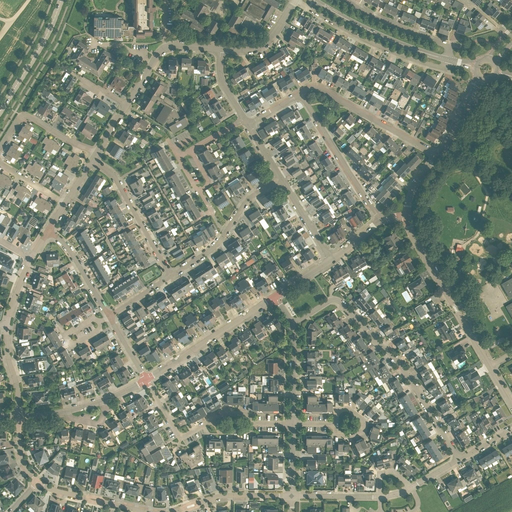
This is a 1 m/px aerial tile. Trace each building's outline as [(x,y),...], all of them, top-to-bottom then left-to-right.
[(125,36),(125,38),(133,38),(133,29),(136,29),(136,38),(145,38),(145,35),(152,35),(152,26),(153,26),(153,22),(153,19),(153,14),(153,11),(155,11),(155,10),(155,6),(152,6),(153,3),(152,0),(132,0),(133,11),(134,11),(133,26),(128,26),(128,22),(123,22),(123,19),(121,19),(121,17),(106,17),(106,19),(102,19),(102,17),(94,17),(94,26),(90,26),(90,34),(94,34),(94,37),(102,38),(102,36),(106,36),(106,38),(121,38),(121,36),(125,36)] [(281,4),(274,0),(241,0),(241,2),(243,4),(241,9),(260,20),(262,17),(263,18),(263,19),(267,21),(275,7),(277,8),(279,4),(281,4)] [(390,13),(393,6),(389,4),(390,0),(384,0),(383,2),(386,4),(383,10),(390,13)] [(449,4),(451,0),(442,0),(441,3),(442,3),(443,1),(446,3),(444,7),(450,10),(452,5),(449,4)] [(503,0),(501,3),(508,9),(511,4),(511,2),(509,0),(503,0)] [(194,18),(196,14),(202,17),(208,6),(200,1),(194,13),(185,8),(180,16),(191,22),(189,26),(200,33),(205,24),(194,18)] [(401,11),(404,5),(399,3),(397,8),(393,6),(390,13),(396,16),(398,11),(399,10),(401,11)] [(498,8),(494,5),(493,4),(490,7),(489,6),(484,12),(488,15),(490,13),(495,18),(500,12),(497,9),(498,8)] [(408,21),(411,14),(407,13),(409,8),(404,5),(401,11),(404,12),(402,18),(408,21)] [(427,28),(431,18),(427,17),(428,15),(425,15),(428,9),(424,7),(422,13),(420,18),(423,19),(421,26),(427,28)] [(420,18),(422,13),(417,11),(415,15),(411,14),(408,21),(415,23),(417,17),(420,18)] [(485,17),(486,17),(480,12),(474,19),(477,21),(475,24),(481,29),(485,23),(481,20),(484,16),(485,17)] [(243,18),(238,15),(234,13),(228,24),(231,26),(228,30),(228,31),(227,31),(225,35),(229,38),(232,32),(238,35),(240,31),(236,29),(243,18)] [(306,27),(310,20),(308,18),(307,19),(304,17),(301,21),(299,19),(296,24),(299,26),(300,24),(305,27),(305,28),(305,27),(306,27)] [(439,24),(441,20),(435,18),(431,18),(427,28),(434,30),(436,23),(439,24)] [(214,35),(220,24),(212,19),(206,30),(214,35)] [(448,35),(450,26),(453,27),(455,20),(450,19),(449,22),(443,20),(439,32),(448,35)] [(464,34),(466,26),(464,25),(465,20),(462,19),(460,24),(459,24),(457,32),(464,34)] [(313,28),(314,25),(311,23),(312,21),(310,20),(306,27),(305,27),(305,28),(311,31),(310,33),(313,34),(316,29),(313,28)] [(322,38),(326,32),(322,30),(324,28),(318,25),(316,29),(313,34),(312,36),(314,37),(316,35),(322,38)] [(303,41),(300,38),(298,38),(300,34),(302,36),(304,33),(297,29),(295,32),(293,31),(291,34),(290,33),(289,35),(297,40),(302,43),(303,41)] [(332,42),(336,35),(330,32),(329,34),(326,32),(322,38),(320,41),(327,45),(327,44),(330,45),(332,42)] [(306,46),(302,43),(297,40),(289,35),(288,38),(290,39),(288,43),(290,44),(289,47),(294,50),(296,47),(294,46),(296,43),(304,48),(306,46)] [(341,48),(345,41),(340,37),(336,44),(332,42),(330,45),(326,51),(333,55),(336,49),(339,50),(341,48)] [(89,48),(86,46),(79,41),(76,47),(78,48),(85,53),(86,53),(89,48)] [(347,51),(349,48),(351,44),(345,41),(341,48),(347,51)] [(285,57),(288,56),(290,54),(286,47),(283,48),(277,51),(279,53),(275,55),(279,62),(286,58),(285,57)] [(351,57),(356,60),(362,50),(356,47),(352,54),(351,57)] [(84,55),(85,53),(78,48),(71,59),(83,56),(82,55),(84,55)] [(111,62),(114,56),(104,50),(101,55),(101,56),(111,62)] [(362,64),(359,68),(362,69),(365,64),(362,62),(365,58),(367,54),(362,50),(356,60),(362,64)] [(279,62),(275,55),(272,57),(271,55),(265,58),(270,66),(273,64),(273,65),(279,62)] [(82,66),(87,59),(85,57),(83,58),(83,56),(71,59),(82,66)] [(108,67),(111,62),(101,56),(98,61),(106,66),(108,67)] [(374,67),(378,60),(372,57),(368,64),(369,64),(366,68),(369,70),(371,66),(374,67)] [(176,69),(176,63),(176,58),(173,58),(173,60),(169,60),(169,66),(165,66),(165,73),(172,73),(172,71),(170,71),(170,69),(176,69)] [(190,65),(191,64),(191,59),(182,58),(182,67),(188,67),(187,74),(188,74),(188,75),(191,75),(191,74),(194,74),(194,69),(195,69),(196,66),(190,65)] [(268,67),(270,66),(265,58),(260,61),(262,63),(258,65),(263,74),(262,72),(269,68),(268,67)] [(88,70),(92,62),(87,59),(82,66),(81,68),(86,72),(88,70)] [(378,73),(380,70),(384,63),(378,60),(374,67),(372,70),(378,73)] [(99,77),(104,69),(106,66),(98,61),(97,63),(97,64),(96,65),(99,77)] [(205,68),(205,65),(205,61),(198,61),(198,70),(201,70),(201,74),(208,74),(208,68),(205,68)] [(99,77),(96,65),(95,65),(94,63),(92,62),(88,70),(99,77)] [(391,76),(397,66),(391,63),(385,73),(391,76)] [(263,74),(258,65),(255,67),(254,65),(249,68),(248,68),(252,74),(253,75),(255,74),(256,76),(257,75),(258,77),(263,74)] [(394,84),(397,85),(400,80),(397,78),(400,74),(402,70),(397,66),(391,76),(397,79),(394,84)] [(248,68),(249,68),(248,67),(245,68),(239,71),(243,79),(252,74),(248,68)] [(323,79),(327,72),(321,68),(317,76),(323,79)] [(312,75),(309,71),(308,69),(302,72),(306,79),(312,75)] [(332,76),(335,77),(338,72),(335,71),(334,73),(328,69),(327,72),(323,79),(329,82),(332,76)] [(378,79),(383,71),(380,70),(374,80),(376,82),(378,79)] [(407,80),(408,79),(410,80),(415,73),(414,73),(415,72),(412,70),(412,71),(411,71),(409,70),(404,79),(406,80),(407,80)] [(237,83),(243,79),(239,71),(232,75),(234,77),(231,79),(234,85),(238,83),(237,83)] [(306,79),(302,72),(299,74),(297,75),(294,71),(291,72),(291,73),(294,78),(297,76),(300,82),(306,79)] [(341,87),(345,80),(339,76),(340,74),(338,72),(335,77),(337,79),(335,84),(341,87)] [(292,79),(294,78),(291,73),(288,74),(290,77),(285,81),(289,87),(295,84),(292,79)] [(415,85),(420,76),(415,73),(410,80),(409,83),(415,86),(412,91),(415,92),(418,87),(415,85)] [(76,80),(68,75),(64,82),(62,85),(65,86),(63,90),(68,93),(76,80)] [(433,79),(433,80),(429,78),(430,77),(427,75),(423,83),(428,86),(424,92),(431,96),(431,95),(433,93),(436,88),(432,86),(436,80),(433,79)] [(125,83),(121,81),(115,77),(115,78),(110,85),(116,89),(116,90),(120,92),(125,83)] [(457,90),(458,88),(454,86),(456,83),(449,79),(447,82),(450,84),(448,88),(449,89),(455,92),(457,90)] [(152,93),(151,95),(158,100),(160,101),(165,105),(156,119),(164,125),(166,122),(169,124),(168,124),(173,133),(189,124),(184,115),(180,117),(175,108),(171,106),(174,102),(166,96),(164,100),(158,96),(161,91),(164,93),(167,88),(166,87),(168,85),(161,80),(159,83),(156,81),(154,84),(149,91),(152,93)] [(347,88),(350,90),(354,81),(352,80),(350,83),(345,80),(341,87),(346,90),(347,88)] [(351,93),(357,96),(361,89),(357,87),(358,83),(358,82),(355,80),(354,81),(350,90),(352,91),(351,93)] [(400,80),(397,85),(395,88),(403,93),(405,89),(400,86),(402,81),(400,80)] [(283,91),(289,87),(285,81),(279,84),(278,81),(275,82),(278,88),(280,86),(283,91)] [(275,89),(278,88),(275,82),(272,84),(274,87),(269,90),(273,97),(278,94),(275,89)] [(261,91),(259,87),(257,89),(259,92),(262,97),(264,96),(267,100),(273,97),(269,90),(263,94),(261,91)] [(210,98),(215,95),(211,89),(203,94),(205,97),(201,100),(204,104),(199,107),(200,108),(204,106),(209,103),(212,101),(210,98)] [(368,96),(371,91),(368,89),(367,92),(361,89),(357,96),(363,99),(365,95),(368,96)] [(458,91),(457,90),(455,92),(449,89),(447,93),(449,94),(454,97),(456,95),(458,91)] [(88,106),(90,103),(93,99),(84,94),(85,93),(81,90),(75,99),(82,104),(83,103),(88,106)] [(373,105),(378,98),(379,95),(374,92),(371,91),(368,96),(370,97),(368,102),(373,105)] [(259,99),(262,97),(259,92),(256,94),(258,97),(252,100),(256,107),(262,104),(259,99)] [(444,97),(448,99),(454,102),(455,100),(457,96),(456,95),(454,97),(449,94),(447,93),(446,92),(443,96),(444,97)] [(158,100),(151,95),(149,98),(146,96),(142,103),(140,107),(143,108),(142,111),(149,115),(150,113),(151,113),(155,108),(152,106),(155,101),(158,104),(160,101),(158,100)] [(457,101),(455,100),(454,102),(448,99),(444,97),(442,101),(446,103),(453,107),(457,101)] [(385,106),(388,100),(385,99),(383,101),(378,98),(373,105),(379,109),(382,104),(385,106)] [(251,110),(256,107),(252,100),(247,103),(251,110)] [(387,107),(384,113),(390,116),(394,109),(396,106),(395,106),(396,105),(390,102),(388,100),(385,106),(387,107)] [(91,107),(100,113),(104,116),(110,107),(100,101),(98,104),(94,102),(91,107)] [(181,103),(188,115),(191,114),(183,101),(181,103)] [(222,107),(218,101),(211,105),(209,103),(204,106),(207,111),(212,108),(215,112),(222,107)] [(51,119),(57,109),(57,108),(54,106),(53,106),(47,103),(44,107),(41,106),(37,111),(46,117),(46,116),(51,119)] [(450,113),(453,107),(446,103),(443,107),(449,111),(448,112),(450,113)] [(73,128),(79,117),(76,115),(75,116),(72,114),(74,112),(65,106),(60,114),(65,117),(63,119),(68,122),(67,124),(73,128)] [(402,115),(405,110),(402,108),(401,109),(396,106),(394,109),(390,116),(396,120),(399,114),(402,115)] [(219,119),(226,114),(222,107),(215,112),(212,114),(214,119),(212,120),(215,125),(221,122),(219,119)] [(295,118),(296,120),(300,117),(296,110),(293,112),(292,110),(286,114),(291,121),(295,118)] [(407,126),(412,117),(406,114),(408,112),(405,110),(402,115),(405,117),(401,123),(407,126)] [(287,123),(291,121),(286,114),(281,117),(282,119),(279,121),(283,127),(287,125),(287,123)] [(350,125),(351,124),(355,120),(350,115),(348,116),(346,114),(339,122),(344,126),(344,125),(348,129),(351,126),(350,125)] [(448,118),(447,117),(446,119),(440,116),(438,118),(436,116),(434,118),(437,120),(439,121),(445,124),(446,122),(448,118)] [(418,128),(423,120),(419,118),(418,120),(413,117),(412,117),(407,126),(413,130),(415,126),(418,128)] [(128,125),(132,128),(136,131),(138,127),(144,130),(149,124),(141,119),(139,122),(133,119),(131,122),(130,121),(128,125)] [(279,121),(276,122),(275,120),(270,124),(274,131),(278,128),(279,130),(283,127),(279,121)] [(448,123),(446,122),(445,124),(439,121),(437,120),(435,124),(436,125),(444,129),(448,123)] [(341,129),(344,126),(339,122),(335,126),(337,128),(333,133),(338,137),(344,132),(341,129)] [(34,133),(29,130),(32,127),(26,123),(24,127),(23,126),(21,130),(31,137),(34,133)] [(302,134),(309,130),(305,124),(303,125),(301,123),(295,127),(298,131),(299,130),(302,134)] [(96,130),(92,127),(87,124),(82,132),(87,136),(91,139),(96,130)] [(269,133),(274,131),(270,124),(264,127),(265,129),(262,131),(266,137),(270,135),(269,133)] [(441,136),(444,129),(436,125),(434,129),(430,127),(434,129),(440,133),(439,135),(441,136)] [(371,138),(376,132),(371,127),(369,130),(367,128),(361,134),(366,138),(368,135),(371,138)] [(437,139),(439,135),(440,133),(434,129),(430,127),(428,131),(430,132),(437,136),(435,138),(437,139)] [(29,140),(31,137),(21,130),(18,134),(19,134),(17,138),(23,142),(25,138),(29,140)] [(134,137),(129,133),(124,130),(122,135),(132,141),(134,137)] [(183,139),(190,136),(188,130),(180,133),(183,139)] [(312,140),(310,137),(312,136),(309,130),(302,134),(300,136),(302,140),(303,139),(305,144),(312,140)] [(433,142),(435,138),(437,136),(430,132),(428,131),(429,132),(425,138),(433,142)] [(379,140),(381,137),(376,132),(371,138),(369,140),(374,144),(375,143),(375,144),(372,147),(374,149),(381,142),(379,140)] [(286,142),(283,138),(283,137),(284,137),(283,136),(284,135),(283,134),(275,139),(277,142),(273,144),(276,149),(278,148),(277,148),(284,143),(286,142)] [(129,146),(132,141),(122,135),(119,140),(129,146)] [(234,145),(242,140),(239,135),(231,141),(234,145)] [(47,150),(53,140),(50,138),(49,139),(45,137),(42,142),(46,144),(43,148),(45,149),(46,150),(47,150)] [(389,148),(394,142),(389,137),(384,143),(383,144),(381,142),(374,149),(378,152),(382,147),(386,151),(389,148)] [(57,151),(57,150),(60,146),(57,144),(57,143),(53,140),(47,150),(51,153),(53,149),(57,151)] [(236,150),(245,145),(242,140),(234,145),(236,150)] [(315,141),(313,142),(312,140),(305,144),(308,147),(306,148),(309,153),(319,147),(315,141)] [(285,150),(286,152),(294,147),(293,144),(289,147),(286,142),(284,143),(277,148),(278,148),(281,152),(285,150)] [(394,157),(396,154),(401,150),(398,148),(399,147),(394,142),(389,148),(392,151),(390,153),(394,157)] [(20,146),(18,146),(14,143),(12,146),(11,146),(9,150),(19,156),(22,152),(17,150),(20,146)] [(121,154),(124,150),(116,144),(113,149),(121,154)] [(351,158),(356,153),(351,148),(353,147),(352,146),(350,144),(346,149),(348,151),(346,154),(351,158)] [(162,148),(159,150),(157,147),(152,150),(153,153),(155,152),(157,157),(165,153),(162,148)] [(288,155),(284,157),(287,162),(293,158),(295,157),(292,152),(296,149),(294,147),(286,152),(288,155)] [(313,156),(316,160),(322,156),(320,154),(322,153),(319,147),(309,153),(311,157),(313,156)] [(118,159),(121,154),(113,149),(110,154),(118,159)] [(202,159),(211,154),(208,149),(199,154),(202,159)] [(17,160),(19,156),(9,150),(6,153),(7,154),(5,158),(10,161),(13,157),(17,160)] [(243,160),(251,155),(248,150),(240,155),(243,160)] [(160,162),(168,157),(165,153),(157,157),(160,162)] [(359,164),(364,160),(366,157),(363,155),(362,157),(356,153),(351,158),(356,163),(357,162),(359,164)] [(67,159),(77,165),(79,161),(78,161),(81,157),(75,154),(73,157),(69,155),(67,159)] [(214,159),(213,158),(211,154),(202,159),(205,164),(211,161),(212,163),(218,160),(216,158),(214,159)] [(245,165),(254,160),(251,155),(243,160),(245,165)] [(411,160),(417,165),(421,160),(415,155),(411,160)] [(331,163),(327,157),(324,159),(322,156),(316,160),(318,165),(321,169),(324,167),(331,163)] [(163,167),(170,162),(168,157),(160,162),(163,167)] [(294,168),(299,164),(298,162),(298,161),(296,157),(295,157),(293,158),(287,162),(285,163),(288,168),(292,165),(294,168)] [(75,169),(77,165),(67,159),(64,162),(68,165),(66,168),(71,172),(74,168),(75,169)] [(217,165),(219,163),(218,160),(212,163),(214,166),(208,170),(211,175),(220,170),(217,165)] [(362,176),(368,170),(370,168),(365,163),(366,162),(364,160),(359,164),(361,167),(357,171),(362,176)] [(412,170),(417,165),(411,160),(407,164),(405,163),(411,169),(412,170)] [(32,175),(39,164),(35,162),(33,166),(29,163),(25,169),(29,171),(28,172),(32,175)] [(168,170),(173,167),(170,162),(163,167),(165,171),(162,173),(164,176),(169,173),(168,170)] [(327,171),(325,172),(328,176),(334,172),(333,169),(335,168),(331,163),(324,167),(327,171)] [(406,173),(411,169),(405,163),(401,168),(406,173)] [(40,178),(44,173),(40,170),(43,166),(39,164),(32,175),(36,177),(37,176),(40,178)] [(302,172),(300,168),(301,167),(299,164),(294,168),(295,170),(291,173),(294,178),(296,177),(296,176),(302,172)] [(225,173),(225,172),(222,168),(220,170),(211,175),(214,180),(220,177),(221,179),(229,174),(228,172),(225,173)] [(402,178),(404,176),(406,173),(401,168),(396,172),(394,171),(392,173),(397,177),(399,175),(402,178)] [(262,178),(260,176),(256,170),(252,173),(257,181),(262,178)] [(368,180),(370,182),(374,178),(377,174),(373,170),(371,173),(368,170),(362,176),(367,181),(368,180)] [(305,181),(310,177),(309,175),(307,176),(304,171),(303,172),(302,172),(296,176),(296,177),(299,181),(303,178),(305,181)] [(338,174),(336,175),(334,172),(328,176),(331,180),(332,179),(335,184),(341,179),(338,174)] [(68,177),(64,174),(63,173),(61,177),(57,174),(55,178),(65,185),(67,181),(66,180),(68,177)] [(175,173),(171,175),(169,173),(164,176),(165,178),(167,177),(170,182),(178,178),(175,173)] [(252,184),(257,181),(252,173),(247,176),(252,184)] [(395,179),(397,177),(392,173),(390,175),(392,177),(387,181),(393,187),(398,182),(395,179)] [(103,179),(99,176),(97,175),(94,180),(100,184),(103,179)] [(10,178),(7,176),(6,176),(0,185),(0,186),(3,188),(6,184),(10,186),(13,181),(9,179),(10,178)] [(133,189),(141,184),(143,183),(141,178),(139,179),(138,179),(137,177),(132,180),(133,182),(130,184),(133,189)] [(312,186),(313,185),(310,181),(312,180),(310,177),(305,181),(306,183),(302,186),(305,191),(312,186)] [(63,188),(65,185),(55,178),(52,182),(56,184),(54,188),(59,191),(61,188),(63,188)] [(173,187),(181,182),(178,178),(170,182),(173,187)] [(245,183),(242,179),(241,178),(239,180),(239,181),(235,184),(240,192),(245,189),(242,185),(245,183)] [(345,189),(343,186),(345,185),(341,179),(335,184),(332,186),(337,194),(338,193),(345,189)] [(100,184),(94,180),(91,185),(98,190),(101,185),(100,184)] [(389,192),(393,187),(387,181),(383,186),(385,187),(389,192)] [(175,192),(183,187),(181,182),(173,187),(175,192)] [(19,198),(26,188),(22,185),(21,186),(18,184),(14,189),(18,192),(16,196),(19,198)] [(135,193),(144,188),(141,184),(133,189),(135,193)] [(235,195),(240,192),(235,184),(230,187),(229,186),(227,187),(230,192),(233,191),(235,195)] [(100,191),(98,190),(91,185),(87,190),(94,194),(95,192),(98,193),(100,191)] [(312,196),(318,193),(319,191),(318,189),(317,189),(315,185),(314,186),(313,185),(312,186),(305,191),(304,192),(307,196),(311,194),(312,196)] [(179,196),(181,198),(183,197),(182,194),(186,192),(183,187),(175,192),(178,196),(179,196)] [(390,193),(389,192),(385,187),(380,192),(386,198),(390,193)] [(29,199),(30,198),(32,193),(29,191),(29,190),(26,188),(19,198),(23,200),(26,196),(29,199)] [(138,198),(141,197),(149,192),(149,191),(147,193),(144,188),(135,193),(138,198)] [(348,190),(346,191),(345,189),(338,193),(341,197),(343,196),(345,200),(352,196),(348,190)] [(376,189),(374,191),(378,194),(376,197),(381,202),(386,198),(380,192),(376,189)] [(87,204),(94,194),(87,190),(86,193),(84,193),(80,200),(87,204)] [(143,201),(152,197),(151,194),(149,192),(141,197),(143,201)] [(315,205),(321,201),(318,196),(319,195),(318,193),(312,196),(314,199),(310,201),(313,206),(315,205)] [(225,205),(229,202),(224,194),(219,197),(225,205)] [(271,205),(276,202),(270,194),(266,197),(271,205)] [(146,209),(156,204),(159,202),(157,199),(156,198),(155,195),(152,197),(143,201),(146,206),(145,207),(146,209)] [(39,210),(45,200),(41,198),(37,196),(34,202),(38,204),(35,208),(39,210)] [(185,206),(193,201),(190,196),(185,199),(183,197),(181,198),(178,200),(179,203),(182,201),(185,206)] [(350,209),(351,208),(355,206),(353,203),(355,202),(352,196),(345,200),(348,204),(346,205),(349,210),(348,210),(350,209)] [(220,208),(225,205),(219,197),(214,200),(220,208)] [(266,208),(271,205),(266,197),(261,200),(266,208)] [(323,209),(329,206),(330,205),(329,203),(326,204),(323,199),(321,201),(315,205),(318,210),(322,207),(323,209)] [(43,213),(45,209),(49,211),(52,205),(48,203),(49,202),(45,200),(39,210),(43,213)] [(188,210),(195,206),(193,201),(185,206),(188,210)] [(149,218),(158,213),(155,208),(157,207),(156,204),(146,209),(148,212),(146,213),(149,218)] [(87,208),(86,207),(81,205),(78,210),(85,214),(85,213),(86,212),(88,210),(91,212),(93,208),(88,205),(87,208)] [(190,215),(198,211),(195,206),(188,210),(190,215)] [(278,216),(286,211),(283,206),(279,209),(277,206),(272,209),(274,212),(275,211),(278,216)] [(324,219),(332,214),(329,209),(330,208),(329,206),(323,209),(325,212),(321,215),(324,219)] [(85,214),(78,210),(75,215),(76,216),(75,218),(80,221),(80,222),(82,223),(83,223),(87,216),(85,214)] [(265,214),(263,212),(261,214),(258,210),(253,213),(259,221),(263,218),(264,219),(267,217),(265,214)] [(366,216),(364,212),(362,214),(359,210),(355,213),(356,215),(356,214),(360,220),(362,219),(366,216)] [(201,216),(200,214),(198,211),(190,215),(187,217),(190,222),(192,224),(197,221),(196,219),(201,216)] [(283,220),(285,218),(289,216),(286,211),(278,216),(281,221),(278,223),(279,225),(284,222),(283,220)] [(152,222),(160,218),(158,213),(149,218),(152,222)] [(254,224),(259,221),(253,213),(249,216),(254,224)] [(324,219),(322,220),(325,225),(329,222),(331,225),(333,223),(334,224),(336,222),(336,221),(335,219),(334,220),(331,215),(332,214),(324,219)] [(363,221),(362,219),(360,220),(356,214),(356,215),(352,217),(357,225),(363,221)] [(0,230),(3,232),(11,219),(6,216),(3,220),(0,217),(0,230)] [(32,216),(28,223),(34,226),(38,220),(32,216)] [(357,225),(352,217),(348,220),(352,225),(350,227),(351,228),(357,225)] [(65,223),(72,227),(74,228),(77,223),(78,224),(80,222),(80,221),(75,218),(73,221),(68,218),(65,223)] [(155,227),(163,222),(160,218),(152,222),(155,227)] [(125,227),(129,224),(127,220),(122,223),(121,220),(116,223),(118,227),(117,228),(118,232),(125,228),(125,227)] [(167,230),(170,228),(169,227),(166,228),(163,222),(155,227),(157,232),(160,230),(162,233),(167,230)] [(290,222),(286,225),(284,222),(279,225),(281,228),(282,227),(285,232),(293,227),(290,222)] [(19,238),(25,228),(21,225),(20,227),(14,223),(12,227),(13,228),(9,235),(15,239),(16,236),(19,238)] [(69,232),(72,227),(65,223),(62,228),(69,232)] [(216,229),(214,225),(213,224),(206,228),(211,236),(216,234),(214,231),(216,229)] [(348,232),(346,231),(345,232),(341,226),(337,229),(338,230),(342,236),(344,235),(348,232)] [(254,229),(251,231),(248,227),(244,229),(249,238),(254,235),(257,239),(259,238),(257,234),(254,229)] [(288,240),(293,236),(292,234),(296,231),(293,227),(285,232),(288,237),(287,237),(288,240)] [(30,237),(26,235),(29,230),(28,229),(25,228),(19,238),(22,239),(20,242),(26,245),(30,237)] [(163,242),(172,237),(174,236),(171,230),(170,228),(167,230),(162,233),(163,235),(160,237),(163,242)] [(206,239),(211,236),(206,228),(201,231),(206,239)] [(245,241),(249,238),(244,229),(239,233),(245,241)] [(77,237),(80,241),(84,238),(83,236),(88,234),(85,230),(80,232),(82,234),(77,237)] [(129,237),(134,235),(131,230),(127,233),(125,231),(118,235),(121,239),(123,238),(128,235),(129,237)] [(345,236),(344,235),(342,236),(338,230),(334,233),(338,240),(345,236)] [(206,239),(201,231),(202,233),(198,236),(203,244),(208,242),(206,239)] [(332,244),(338,240),(334,233),(330,235),(332,239),(329,240),(332,244)] [(388,252),(397,247),(402,244),(399,240),(398,240),(394,233),(384,238),(387,244),(384,246),(388,252)] [(84,238),(80,241),(82,245),(87,243),(86,241),(90,238),(88,234),(83,236),(84,238)] [(296,245),(304,240),(301,235),(295,239),(293,236),(288,240),(290,242),(293,240),(296,245)] [(194,246),(196,244),(198,247),(203,244),(198,236),(193,238),(193,239),(191,240),(194,246)] [(166,247),(174,242),(172,237),(163,242),(166,247)] [(82,245),(85,250),(89,247),(88,245),(92,242),(90,238),(86,241),(87,243),(82,245)] [(243,242),(240,238),(232,243),(238,251),(240,254),(239,253),(244,250),(243,249),(246,248),(242,243),(243,242)] [(299,253),(300,252),(304,250),(303,247),(307,245),(304,240),(296,245),(299,250),(298,250),(299,253)] [(85,250),(87,254),(92,251),(91,249),(95,246),(92,242),(88,245),(89,247),(85,250)] [(177,246),(174,242),(166,247),(168,252),(171,250),(179,245),(177,246)] [(234,256),(231,257),(235,262),(237,261),(235,257),(240,254),(238,251),(232,243),(228,246),(233,254),(234,256)] [(174,255),(182,250),(179,245),(171,250),(174,255)] [(89,258),(94,255),(96,254),(95,252),(97,251),(95,246),(91,249),(92,251),(87,254),(89,258)] [(302,259),(304,262),(314,256),(310,249),(303,254),(305,257),(302,259)] [(185,255),(182,250),(174,255),(176,259),(185,255)] [(12,273),(14,269),(11,267),(14,261),(11,260),(11,258),(7,256),(7,257),(0,253),(0,264),(2,265),(0,269),(12,273)] [(229,259),(228,257),(225,253),(220,256),(225,264),(227,267),(235,262),(231,257),(229,259)] [(293,266),(290,261),(294,259),(290,253),(284,257),(286,260),(281,263),(286,271),(293,266)] [(396,268),(401,276),(413,268),(409,261),(411,260),(407,254),(394,262),(398,267),(396,268)] [(358,255),(354,257),(360,267),(362,270),(368,266),(367,265),(370,263),(365,255),(365,256),(360,259),(358,255)] [(216,259),(220,265),(217,267),(220,272),(223,270),(221,267),(225,264),(220,256),(216,259)] [(91,265),(93,269),(98,266),(97,264),(101,261),(99,257),(94,260),(95,262),(91,265)] [(358,276),(355,271),(360,267),(354,257),(351,260),(353,263),(348,267),(353,277),(354,276),(355,278),(358,276)] [(105,261),(104,260),(101,262),(101,261),(97,264),(98,266),(93,269),(95,273),(100,270),(99,268),(103,266),(107,264),(105,261)] [(143,268),(146,266),(150,264),(148,260),(143,262),(142,260),(137,263),(140,267),(142,266),(143,268)] [(282,275),(279,270),(278,270),(274,264),(272,265),(270,262),(267,264),(273,273),(276,271),(280,277),(282,275)] [(217,272),(218,273),(220,272),(217,267),(215,268),(212,264),(207,267),(212,275),(217,272)] [(270,275),(273,273),(267,264),(264,266),(266,269),(264,271),(268,276),(267,276),(271,282),(274,281),(270,275)] [(106,270),(105,268),(103,266),(99,268),(100,270),(95,273),(98,277),(103,275),(101,272),(106,270)] [(353,277),(348,267),(343,270),(341,266),(337,269),(346,283),(344,279),(349,276),(351,278),(353,277)] [(208,278),(212,275),(207,267),(203,270),(208,278)] [(344,284),(346,283),(337,269),(333,271),(335,274),(333,276),(336,280),(333,282),(336,286),(336,287),(342,283),(344,284)] [(105,279),(104,277),(108,274),(106,270),(101,272),(103,275),(98,277),(100,282),(105,279)] [(203,281),(208,278),(203,270),(198,273),(203,281)] [(7,273),(2,272),(0,271),(0,284),(6,286),(7,281),(8,282),(9,278),(5,277),(7,273)] [(139,278),(136,274),(134,271),(130,274),(132,276),(135,281),(133,282),(136,286),(140,284),(137,279),(139,278)] [(71,280),(74,278),(72,275),(69,276),(67,272),(58,278),(60,281),(64,279),(66,283),(71,280)] [(46,281),(48,276),(40,273),(39,276),(36,275),(35,277),(34,277),(33,280),(46,284),(47,281),(46,281)] [(199,284),(203,281),(198,273),(193,276),(196,280),(194,282),(197,287),(200,285),(199,284)] [(103,286),(107,283),(110,282),(109,279),(111,278),(108,274),(104,277),(105,279),(100,282),(103,286)] [(267,285),(271,282),(267,276),(260,281),(265,290),(268,288),(267,285)] [(422,294),(419,289),(426,285),(421,278),(407,286),(414,298),(422,294)] [(511,278),(502,284),(509,297),(511,295),(511,303),(506,306),(511,316),(511,278)] [(194,282),(191,283),(188,279),(184,282),(189,291),(194,288),(195,289),(197,287),(194,282)] [(256,292),(252,286),(252,287),(248,281),(246,282),(244,279),(241,281),(247,290),(250,288),(253,294),(256,292)] [(44,287),(46,284),(33,280),(32,283),(33,283),(32,286),(35,287),(34,290),(42,293),(44,287)] [(68,286),(72,292),(79,288),(78,286),(76,282),(73,283),(71,280),(66,283),(62,285),(64,289),(68,286)] [(244,292),(247,290),(241,281),(238,283),(240,286),(238,288),(241,292),(240,293),(245,300),(247,298),(244,292)] [(262,292),(265,290),(260,281),(252,286),(256,292),(260,289),(262,292)] [(185,294),(189,291),(184,282),(179,285),(180,286),(185,294)] [(185,294),(180,286),(179,285),(175,288),(180,296),(185,294)] [(116,300),(120,297),(117,293),(119,291),(116,287),(112,290),(113,292),(111,293),(116,300)] [(79,288),(72,292),(74,296),(77,294),(82,292),(79,288)] [(176,299),(180,296),(175,288),(170,291),(173,295),(170,297),(174,302),(176,301),(176,299)] [(359,306),(366,301),(364,298),(366,296),(362,291),(356,296),(358,298),(355,301),(359,306)] [(39,300),(41,295),(34,292),(33,295),(29,294),(28,297),(27,296),(26,299),(36,303),(37,300),(39,300)] [(240,302),(245,300),(240,293),(239,294),(240,295),(233,299),(239,307),(242,305),(240,302)] [(170,297),(168,299),(165,294),(161,297),(166,306),(170,303),(171,304),(174,302),(170,297)] [(236,309),(239,307),(233,299),(231,295),(227,298),(226,295),(222,298),(225,304),(226,303),(230,309),(234,306),(236,309)] [(161,309),(166,306),(161,297),(156,300),(161,309)] [(230,309),(226,303),(225,304),(222,298),(220,300),(218,297),(215,298),(220,307),(223,305),(227,311),(230,309)] [(88,302),(86,298),(78,303),(80,307),(84,312),(87,310),(88,312),(92,310),(90,306),(93,305),(91,302),(89,302),(88,302)] [(161,309),(156,300),(155,298),(150,301),(155,309),(160,307),(161,309)] [(217,309),(220,307),(215,298),(212,300),(214,303),(212,305),(215,310),(215,311),(218,317),(221,315),(217,309)] [(36,303),(26,299),(25,302),(26,303),(25,305),(29,307),(27,310),(35,312),(37,307),(38,307),(39,304),(36,303)] [(369,311),(376,305),(372,300),(368,304),(366,301),(359,306),(363,312),(367,309),(369,311)] [(151,313),(155,309),(150,301),(145,304),(151,313)] [(433,318),(438,315),(442,313),(438,306),(436,307),(433,301),(426,305),(425,304),(422,306),(421,304),(415,308),(420,317),(427,314),(426,313),(429,312),(433,318)] [(85,314),(84,312),(80,307),(78,303),(71,307),(72,309),(73,311),(76,316),(77,316),(80,314),(81,316),(85,314)] [(214,320),(218,317),(215,311),(215,310),(212,305),(208,307),(212,313),(207,316),(213,324),(216,323),(214,320)] [(374,320),(380,315),(377,311),(378,310),(375,306),(376,305),(369,311),(371,313),(369,315),(374,320)] [(145,312),(144,311),(142,307),(137,310),(142,317),(147,314),(148,317),(151,315),(147,310),(145,312)] [(73,311),(72,309),(69,311),(67,309),(64,311),(66,315),(69,320),(73,318),(74,320),(78,318),(77,316),(76,316),(73,311)] [(32,314),(29,313),(24,311),(23,314),(22,314),(20,321),(30,325),(32,321),(30,321),(32,314)] [(334,313),(331,315),(330,312),(322,317),(325,322),(328,320),(329,323),(337,318),(334,313)] [(66,315),(62,317),(60,313),(56,315),(62,325),(65,322),(67,325),(71,323),(69,320),(66,315)] [(133,319),(130,314),(122,319),(125,324),(133,319)] [(199,321),(195,315),(193,317),(191,314),(188,316),(194,325),(197,323),(201,328),(204,326),(200,321),(199,321)] [(266,319),(263,321),(269,330),(271,328),(272,331),(277,328),(280,332),(284,329),(276,317),(272,319),(269,315),(265,318),(266,319)] [(385,325),(391,321),(388,317),(386,319),(384,317),(383,318),(380,315),(374,320),(378,326),(383,321),(385,325)] [(191,326),(194,325),(188,316),(185,318),(187,321),(185,322),(189,328),(188,328),(192,334),(195,332),(191,326)] [(210,326),(213,324),(207,316),(200,321),(204,326),(208,323),(210,326)] [(341,319),(339,321),(337,318),(329,323),(332,327),(333,327),(334,330),(341,325),(343,324),(341,325),(340,322),(342,321),(341,319)] [(128,328),(136,323),(133,319),(125,324),(128,328)] [(264,333),(267,332),(260,321),(255,324),(257,326),(252,329),(259,340),(266,335),(264,333)] [(393,331),(393,330),(392,328),(394,326),(391,321),(385,325),(387,327),(383,330),(386,335),(387,334),(393,331)] [(308,328),(308,329),(308,331),(307,331),(307,336),(308,336),(308,343),(316,343),(316,337),(323,331),(314,322),(312,324),(310,323),(310,324),(309,325),(309,326),(308,328)] [(143,328),(140,330),(136,323),(128,328),(131,332),(133,331),(135,333),(143,328)] [(343,334),(351,329),(348,324),(343,327),(341,325),(334,330),(336,332),(338,331),(341,335),(342,334),(343,334)] [(452,330),(450,332),(445,324),(437,329),(444,341),(448,338),(449,340),(456,337),(452,330)] [(29,328),(24,328),(19,328),(18,334),(19,334),(19,338),(28,339),(29,328)] [(143,334),(146,333),(143,328),(135,333),(136,335),(135,336),(137,338),(143,334)] [(188,337),(192,334),(188,328),(181,333),(187,342),(190,340),(188,337)] [(398,338),(403,335),(406,333),(404,331),(402,332),(401,330),(399,331),(397,328),(393,331),(393,330),(393,331),(387,334),(391,339),(397,336),(398,338)] [(256,341),(251,333),(248,329),(244,331),(245,333),(240,336),(245,345),(249,342),(251,345),(256,341)] [(354,331),(352,332),(351,329),(343,334),(345,339),(346,338),(348,341),(346,342),(356,336),(357,335),(355,336),(353,334),(355,333),(354,331)] [(47,340),(58,334),(57,332),(56,333),(54,330),(47,334),(49,336),(45,338),(47,340)] [(138,344),(142,341),(143,340),(145,343),(151,339),(150,337),(149,338),(146,333),(143,334),(137,338),(135,339),(138,344)] [(184,344),(187,342),(181,333),(175,337),(173,334),(171,335),(173,338),(177,344),(182,341),(184,344)] [(406,344),(408,343),(404,335),(406,333),(403,335),(398,338),(400,341),(396,343),(399,349),(400,348),(406,344)] [(53,343),(60,339),(58,336),(59,335),(58,334),(47,340),(48,343),(51,341),(53,343)] [(110,346),(111,347),(113,345),(107,335),(102,338),(108,347),(110,346)] [(360,336),(357,338),(356,336),(346,342),(349,347),(350,346),(352,349),(364,342),(360,336)] [(241,344),(239,341),(236,337),(231,340),(233,343),(229,345),(234,352),(240,348),(239,345),(241,344)] [(99,339),(97,339),(104,351),(106,350),(105,348),(108,347),(102,338),(99,340),(99,339)] [(172,347),(177,344),(173,338),(165,343),(171,352),(174,350),(172,347)] [(58,347),(62,344),(60,339),(53,343),(54,346),(51,348),(52,350),(53,349),(54,351),(59,349),(58,347)] [(104,352),(104,351),(97,339),(96,340),(96,341),(93,343),(97,350),(99,349),(102,354),(105,353),(104,352)] [(365,348),(367,347),(364,342),(352,349),(353,352),(352,352),(354,355),(355,355),(356,356),(356,357),(359,355),(366,351),(365,348)] [(411,352),(416,349),(414,344),(411,345),(410,342),(408,343),(406,344),(400,348),(403,353),(410,349),(411,352)] [(168,354),(171,352),(165,343),(158,348),(161,353),(166,350),(168,354)] [(150,350),(147,345),(146,345),(145,346),(144,347),(142,348),(142,346),(140,348),(141,349),(139,351),(143,356),(145,355),(146,356),(151,353),(149,351),(150,350)] [(25,356),(30,355),(29,351),(28,346),(19,347),(20,356),(25,355),(25,356)] [(92,353),(91,350),(88,346),(85,348),(84,347),(83,348),(89,359),(92,358),(89,354),(92,353)] [(226,352),(225,350),(222,346),(219,348),(220,350),(217,352),(221,358),(220,359),(223,363),(229,359),(231,362),(235,359),(228,350),(226,352)] [(459,362),(462,361),(467,358),(463,352),(465,351),(462,346),(449,354),(453,361),(457,359),(459,362)] [(87,360),(89,359),(83,348),(81,349),(82,350),(79,352),(82,358),(85,357),(87,360)] [(419,358),(423,355),(421,353),(418,348),(417,349),(416,349),(411,352),(413,354),(409,357),(412,362),(413,362),(413,361),(419,358)] [(62,358),(68,354),(66,349),(59,353),(55,355),(57,358),(60,355),(62,358)] [(157,352),(156,351),(155,350),(151,353),(146,356),(148,360),(147,361),(149,363),(153,360),(155,362),(160,359),(159,356),(161,355),(160,353),(158,354),(157,353),(157,352)] [(364,363),(376,356),(373,350),(368,353),(366,351),(359,355),(360,356),(364,363)] [(221,364),(216,356),(213,352),(208,355),(209,356),(206,357),(207,359),(204,361),(209,369),(216,364),(217,367),(221,364)] [(315,353),(309,353),(307,352),(307,361),(308,361),(308,364),(316,364),(317,364),(317,363),(316,363),(316,357),(315,357),(315,353)] [(121,359),(118,354),(115,356),(114,353),(107,357),(109,360),(112,364),(114,363),(121,359)] [(72,358),(71,356),(70,357),(68,354),(62,358),(63,360),(59,363),(61,365),(72,358)] [(422,367),(429,363),(424,355),(423,355),(419,358),(413,361),(413,362),(416,367),(420,364),(422,367)] [(372,369),(379,365),(379,364),(376,366),(374,364),(379,361),(376,356),(364,363),(361,365),(365,373),(371,369),(372,369)] [(67,367),(70,366),(74,363),(72,360),(73,360),(72,358),(61,365),(62,367),(66,365),(67,367)] [(117,368),(120,366),(124,364),(121,359),(114,363),(117,368)] [(273,359),(268,359),(267,359),(267,363),(268,363),(268,373),(278,373),(278,369),(279,369),(279,363),(273,363),(273,359)] [(24,371),(39,369),(38,364),(34,365),(34,362),(23,363),(24,371)] [(207,375),(205,370),(202,366),(199,368),(197,363),(194,365),(194,364),(191,366),(195,372),(195,371),(197,375),(202,371),(204,374),(205,376),(207,375)] [(428,374),(430,373),(428,370),(430,369),(427,364),(429,363),(422,367),(423,369),(419,372),(422,377),(423,377),(428,374)] [(317,368),(317,364),(316,364),(308,364),(309,364),(309,367),(307,367),(307,373),(315,374),(315,373),(318,373),(319,372),(319,368),(318,368),(317,368)] [(378,377),(388,370),(385,364),(381,367),(379,365),(372,369),(376,377),(377,376),(378,377)] [(192,373),(189,368),(187,370),(187,369),(184,371),(190,380),(191,382),(194,380),(196,379),(199,378),(197,375),(195,371),(195,372),(192,373)] [(122,378),(120,379),(122,381),(123,384),(129,381),(127,378),(125,376),(130,373),(127,369),(119,373),(122,378)] [(385,383),(393,378),(393,377),(390,379),(389,376),(391,375),(388,370),(378,377),(379,379),(380,379),(383,383),(385,382),(385,383)] [(430,383),(437,379),(437,378),(440,377),(436,370),(433,372),(433,371),(430,373),(428,374),(423,377),(422,377),(423,377),(421,378),(425,383),(429,381),(430,383)] [(109,380),(112,378),(107,371),(104,372),(107,377),(103,380),(107,387),(111,384),(109,380)] [(185,383),(190,380),(184,371),(181,372),(182,373),(180,374),(182,378),(180,380),(184,386),(186,384),(185,383)] [(459,378),(467,391),(478,384),(475,380),(480,377),(476,371),(471,374),(471,372),(463,377),(462,376),(459,378)] [(30,386),(33,386),(34,387),(35,387),(35,386),(36,386),(40,385),(40,381),(43,380),(42,373),(35,374),(36,378),(28,379),(30,386)] [(273,376),(268,376),(265,376),(265,379),(269,379),(269,382),(266,382),(266,385),(279,385),(279,379),(275,379),(273,379),(273,376)] [(307,390),(312,390),(316,390),(316,384),(322,384),(322,382),(324,382),(324,379),(322,379),(322,376),(309,376),(309,380),(307,380),(307,384),(307,390)] [(390,390),(400,384),(397,378),(394,380),(393,378),(385,383),(390,390)] [(97,387),(94,382),(92,379),(87,381),(88,383),(85,384),(89,394),(91,393),(91,392),(94,392),(92,388),(97,387)] [(172,384),(174,383),(173,381),(171,382),(169,379),(162,384),(164,386),(163,387),(164,389),(172,384)] [(438,389),(442,387),(441,387),(437,379),(430,383),(432,386),(428,388),(431,394),(432,393),(438,390),(438,389)] [(102,390),(107,387),(103,380),(98,383),(97,380),(94,382),(97,387),(99,385),(102,390)] [(86,395),(89,394),(85,384),(82,385),(82,383),(77,385),(79,392),(82,392),(83,395),(85,394),(86,395)] [(173,394),(179,389),(179,388),(178,389),(177,388),(175,389),(172,384),(164,389),(166,391),(167,390),(168,393),(171,391),(173,394)] [(401,394),(399,391),(403,389),(400,384),(390,390),(392,393),(395,397),(401,394)] [(71,399),(69,389),(68,389),(68,387),(65,387),(64,386),(63,385),(59,386),(60,388),(61,396),(64,396),(65,399),(68,399),(68,400),(71,399)] [(76,397),(75,393),(79,392),(77,385),(71,386),(68,387),(68,389),(69,389),(71,399),(74,398),(76,397)] [(279,390),(279,385),(266,385),(266,387),(264,387),(264,394),(273,394),(273,391),(275,391),(275,390),(279,390)] [(344,402),(344,394),(344,391),(339,391),(339,387),(336,387),(336,397),(338,397),(338,401),(341,401),(341,402),(344,402)] [(435,398),(439,395),(441,398),(446,395),(443,390),(443,389),(442,387),(438,389),(438,390),(432,393),(435,398)] [(352,389),(352,388),(349,388),(348,394),(344,394),(344,402),(347,402),(347,401),(349,401),(349,393),(352,393),(352,392),(352,389)] [(173,403),(181,398),(178,393),(181,392),(179,389),(173,394),(174,396),(171,398),(173,400),(172,401),(173,403)] [(233,404),(233,396),(232,396),(233,391),(228,391),(227,394),(227,397),(222,397),(224,403),(229,403),(229,404),(233,404)] [(246,403),(247,397),(245,397),(245,391),(238,391),(238,396),(238,404),(242,404),(242,403),(246,403)] [(356,404),(358,406),(367,396),(366,396),(362,395),(359,392),(354,397),(357,400),(355,402),(356,403),(356,404)] [(45,398),(44,393),(33,394),(34,398),(35,398),(36,404),(41,403),(41,404),(50,402),(49,398),(45,398)] [(402,402),(409,398),(406,394),(397,399),(400,404),(402,402)] [(494,397),(492,398),(489,394),(484,398),(482,394),(480,395),(473,398),(476,403),(480,401),(483,406),(487,403),(489,407),(498,402),(494,397)] [(222,397),(218,399),(216,395),(211,398),(217,408),(220,406),(220,405),(224,403),(222,397)] [(449,404),(451,403),(446,395),(441,398),(442,401),(438,403),(441,408),(442,408),(447,405),(449,404)] [(137,406),(146,401),(144,398),(143,399),(142,396),(134,401),(137,406)] [(373,402),(368,397),(366,398),(359,407),(360,408),(361,407),(363,409),(364,407),(367,410),(372,404),(373,402)] [(185,406),(186,405),(187,404),(186,402),(184,403),(181,398),(173,403),(175,405),(176,404),(177,407),(178,407),(179,409),(185,406)] [(213,410),(217,408),(211,398),(206,401),(207,402),(204,404),(206,406),(209,412),(213,410)] [(405,407),(412,403),(409,398),(402,402),(405,407)] [(147,412),(144,409),(148,407),(146,404),(147,404),(146,401),(137,406),(133,409),(136,414),(138,413),(140,416),(147,412)] [(269,401),(267,401),(263,401),(263,403),(258,403),(258,409),(258,410),(258,412),(278,412),(278,403),(277,403),(277,401),(269,401)] [(322,412),(322,404),(322,401),(317,401),(308,401),(308,404),(306,404),(306,412),(322,412)] [(332,402),(330,402),(327,402),(327,404),(322,404),(322,412),(327,412),(327,410),(329,410),(329,411),(332,411),(332,402)] [(407,411),(414,407),(412,403),(405,407),(407,411)] [(371,418),(377,412),(372,408),(374,406),(372,404),(367,410),(369,411),(367,413),(368,414),(368,415),(371,418)] [(449,414),(454,411),(451,406),(449,408),(448,405),(449,405),(449,404),(447,405),(442,408),(441,408),(440,409),(443,414),(448,412),(449,414)] [(205,414),(209,412),(206,406),(203,408),(202,407),(197,410),(202,417),(205,415),(205,414)] [(202,417),(197,410),(196,407),(192,410),(197,420),(202,417)] [(410,416),(413,414),(417,412),(414,407),(407,411),(410,416)] [(495,426),(498,424),(503,421),(503,420),(507,417),(501,407),(495,410),(499,416),(495,419),(493,415),(490,417),(495,426)] [(129,412),(126,413),(125,410),(119,414),(124,422),(122,423),(125,428),(132,423),(131,422),(134,421),(129,412)] [(194,422),(197,420),(192,410),(187,412),(187,414),(189,416),(186,418),(189,423),(194,421),(194,422)] [(456,421),(458,420),(457,420),(455,418),(457,416),(454,411),(449,414),(451,417),(447,420),(450,425),(451,424),(456,421)] [(487,428),(482,420),(477,411),(470,416),(474,422),(474,424),(478,430),(481,428),(482,431),(487,428)] [(374,420),(378,417),(380,415),(377,412),(371,418),(372,419),(373,419),(374,420)] [(152,414),(148,416),(147,413),(140,417),(142,420),(143,419),(146,424),(156,418),(154,416),(153,416),(152,414)] [(495,426),(490,417),(488,413),(485,415),(486,417),(482,420),(487,428),(490,427),(491,428),(495,426)] [(423,421),(420,416),(413,420),(414,423),(416,425),(423,421)] [(157,422),(157,421),(156,418),(146,424),(148,427),(147,427),(147,429),(149,433),(155,429),(154,427),(158,424),(157,422)] [(120,421),(117,423),(116,420),(110,423),(115,432),(118,430),(119,431),(124,428),(120,421)] [(460,430),(465,426),(462,421),(460,423),(458,420),(456,421),(451,424),(454,429),(458,427),(460,430)] [(418,429),(425,425),(423,421),(416,425),(418,429)] [(370,431),(378,434),(380,429),(382,428),(381,426),(376,424),(375,427),(373,426),(372,428),(371,428),(370,431)] [(421,434),(428,429),(425,425),(418,429),(421,434)] [(466,436),(470,434),(466,429),(468,428),(467,426),(465,426),(460,430),(461,432),(456,435),(459,441),(466,436)] [(44,431),(41,431),(41,429),(34,429),(35,432),(38,431),(38,432),(33,433),(33,435),(32,436),(33,437),(33,438),(33,440),(35,440),(35,445),(43,444),(43,440),(44,439),(44,431)] [(68,429),(61,429),(62,433),(58,433),(59,442),(65,442),(65,439),(69,439),(68,429)] [(81,440),(82,435),(83,431),(76,429),(76,432),(73,432),(71,440),(77,441),(77,439),(81,440)] [(111,431),(108,432),(106,429),(101,432),(106,441),(109,439),(110,442),(115,439),(111,431)] [(427,436),(431,434),(428,429),(421,434),(417,436),(420,440),(423,439),(424,440),(428,438),(427,436)] [(382,435),(378,434),(370,431),(369,434),(370,434),(369,436),(372,437),(371,441),(379,444),(382,435)] [(93,443),(94,438),(95,433),(89,432),(88,435),(85,434),(83,443),(89,444),(89,446),(92,447),(93,443)] [(153,439),(157,446),(164,442),(159,433),(154,436),(153,434),(151,435),(153,439)] [(396,439),(401,443),(405,434),(404,434),(400,436),(396,439)] [(278,435),(263,435),(257,435),(257,437),(257,439),(258,439),(258,444),(263,444),(263,446),(268,446),(276,446),(277,444),(278,444),(278,435)] [(327,436),(322,436),(306,436),(306,444),(307,444),(307,447),(316,447),(321,447),(322,445),(327,445),(327,438),(327,436)] [(469,441),(466,436),(459,441),(462,446),(469,441)] [(153,449),(157,446),(153,439),(149,442),(153,449)] [(215,452),(215,439),(211,439),(211,440),(206,440),(206,452),(215,452)] [(224,447),(224,440),(219,440),(219,439),(215,439),(215,452),(220,452),(220,448),(221,448),(221,447),(224,447)] [(232,451),(232,439),(228,439),(228,440),(224,440),(224,447),(226,447),(226,452),(232,452),(232,451)] [(246,443),(246,440),(241,440),(241,439),(237,439),(237,451),(243,451),(243,447),(246,447),(246,443)] [(364,439),(362,440),(362,439),(358,440),(364,452),(364,450),(371,447),(369,443),(366,444),(364,439)] [(352,458),(356,456),(364,452),(358,440),(356,442),(355,443),(356,446),(351,448),(351,452),(352,458)] [(427,448),(434,444),(432,440),(425,444),(427,448)] [(149,451),(153,449),(149,442),(144,444),(145,446),(149,451)] [(343,451),(343,442),(340,442),(340,443),(338,443),(338,446),(335,446),(335,455),(343,455),(343,451)] [(346,443),(346,442),(343,442),(343,451),(349,451),(350,452),(351,451),(351,452),(351,448),(351,446),(348,446),(349,443),(346,443)] [(203,449),(202,448),(200,444),(193,448),(195,451),(193,452),(195,455),(194,456),(195,457),(193,458),(192,457),(191,458),(189,454),(188,455),(186,452),(179,456),(182,461),(184,460),(184,462),(185,461),(188,466),(190,465),(190,467),(197,463),(198,465),(200,464),(205,461),(203,458),(204,457),(203,455),(201,452),(202,451),(201,450),(203,449)] [(430,453),(437,448),(434,444),(427,448),(430,453)] [(44,450),(43,446),(36,447),(36,451),(37,451),(37,452),(35,453),(36,457),(37,461),(38,461),(39,464),(45,461),(48,460),(47,457),(50,456),(48,451),(45,452),(44,450)] [(150,453),(149,451),(145,446),(143,447),(141,449),(142,452),(140,453),(142,457),(145,456),(150,453)] [(164,459),(167,458),(172,455),(166,446),(159,450),(164,459)] [(506,456),(510,453),(506,446),(502,449),(506,456)] [(433,457),(440,453),(437,448),(430,453),(433,457)] [(165,460),(164,459),(159,450),(155,452),(159,459),(161,463),(165,460)] [(500,457),(499,454),(496,450),(492,452),(496,460),(500,457)] [(155,462),(159,459),(155,452),(151,455),(154,460),(155,462)] [(491,462),(496,460),(492,452),(487,455),(491,462)] [(154,460),(151,455),(150,453),(145,456),(149,463),(152,461),(154,460)] [(392,461),(391,456),(391,454),(388,454),(387,453),(381,454),(384,467),(386,467),(385,466),(390,465),(389,461),(392,461)] [(435,461),(438,460),(442,457),(440,453),(433,457),(435,461)] [(0,455),(0,463),(9,462),(8,461),(9,461),(9,457),(8,458),(7,454),(0,455)] [(272,454),(267,454),(264,454),(264,460),(265,460),(265,463),(278,463),(278,458),(274,458),(274,457),(272,457),(272,454)] [(383,467),(384,467),(381,454),(378,455),(379,458),(376,459),(376,457),(372,458),(374,465),(377,464),(378,468),(382,467),(383,467)] [(306,468),(315,468),(316,462),(318,462),(318,463),(326,463),(326,456),(318,455),(318,460),(312,460),(307,460),(307,463),(306,463),(306,468)] [(487,465),(491,462),(487,455),(483,458),(487,465)] [(402,471),(403,472),(409,465),(404,461),(406,460),(401,456),(396,461),(401,465),(399,468),(402,471)] [(482,467),(487,465),(483,458),(478,460),(482,467)] [(57,467),(56,466),(53,463),(48,469),(48,470),(51,473),(51,472),(52,473),(53,474),(57,475),(57,474),(58,475),(58,474),(62,474),(63,467),(59,466),(58,466),(57,466),(57,467)] [(278,469),(278,463),(265,463),(265,466),(264,466),(264,469),(264,473),(265,473),(275,473),(272,473),(272,469),(274,469),(278,469)] [(9,465),(1,468),(2,472),(5,480),(11,477),(14,475),(14,474),(13,470),(12,471),(11,468),(9,465)] [(405,473),(409,476),(411,473),(413,475),(418,469),(415,467),(414,469),(409,465),(403,472),(405,473)] [(77,470),(66,467),(64,479),(71,480),(72,476),(75,477),(77,470)] [(89,481),(92,469),(88,468),(87,471),(84,470),(83,474),(79,473),(78,480),(79,480),(78,482),(83,483),(83,482),(85,482),(85,481),(89,481)] [(244,482),(244,477),(247,477),(248,468),(244,468),(244,472),(237,472),(236,482),(244,482)] [(473,480),(475,483),(478,481),(477,480),(482,477),(481,475),(478,470),(478,471),(476,473),(473,468),(471,470),(470,470),(468,471),(473,480)] [(369,469),(364,469),(363,469),(363,474),(361,475),(357,475),(357,479),(374,479),(374,473),(369,473),(369,469)] [(232,482),(233,470),(220,470),(219,477),(221,477),(221,482),(222,482),(222,483),(225,483),(225,482),(232,482)] [(319,471),(314,471),(309,471),(309,474),(307,474),(307,484),(313,484),(313,483),(320,483),(321,474),(319,474),(319,471)] [(475,483),(473,480),(468,471),(466,472),(466,473),(463,475),(466,479),(463,480),(463,479),(462,479),(466,486),(467,487),(472,485),(475,483)] [(103,476),(94,473),(91,485),(99,487),(100,481),(102,481),(103,476)] [(201,484),(203,483),(203,484),(204,487),(210,485),(209,482),(212,481),(210,473),(200,476),(201,480),(200,481),(201,484)] [(275,475),(275,473),(265,473),(265,474),(261,474),(261,479),(263,479),(263,485),(268,485),(268,484),(278,484),(278,475),(275,475)] [(344,486),(344,476),(338,476),(338,474),(335,474),(335,481),(338,481),(338,485),(343,486),(344,486)] [(354,482),(354,475),(351,475),(351,474),(344,474),(344,476),(344,486),(346,486),(351,486),(351,482),(354,482)] [(363,484),(365,484),(365,486),(369,486),(369,485),(374,485),(374,479),(357,479),(357,475),(354,475),(354,482),(357,482),(363,484)] [(112,490),(114,480),(110,480),(111,477),(104,476),(103,484),(106,485),(105,487),(108,488),(107,489),(112,490)] [(463,480),(460,482),(458,478),(455,479),(454,479),(452,480),(457,489),(461,487),(461,488),(466,486),(462,479),(462,480),(463,480)] [(122,488),(124,480),(117,479),(117,481),(114,480),(112,490),(116,491),(116,490),(118,490),(119,488),(122,488)] [(201,487),(198,479),(194,480),(194,479),(187,482),(188,485),(187,486),(189,492),(198,489),(197,488),(201,487)] [(11,482),(7,487),(9,489),(9,490),(15,496),(24,486),(18,480),(13,485),(11,482)] [(131,494),(133,485),(130,484),(130,482),(124,480),(122,488),(125,489),(125,492),(127,492),(127,493),(131,494)] [(455,491),(457,489),(452,480),(450,481),(450,482),(447,484),(450,488),(447,490),(447,489),(450,495),(455,492),(455,491)] [(183,495),(182,493),(180,488),(184,487),(182,481),(171,485),(175,497),(183,495)] [(133,485),(131,494),(135,495),(135,494),(138,495),(138,492),(142,493),(143,485),(137,483),(137,486),(133,485)] [(151,495),(155,496),(155,487),(150,486),(149,489),(146,488),(144,496),(145,497),(145,498),(148,498),(149,497),(150,498),(151,495)] [(168,495),(168,486),(164,486),(165,489),(157,490),(158,500),(166,499),(165,493),(168,493),(168,495)] [(28,504),(28,505),(28,506),(29,507),(31,506),(32,506),(34,507),(34,508),(36,510),(34,511),(38,511),(41,510),(43,508),(41,507),(45,503),(42,501),(42,502),(35,496),(28,504)]
